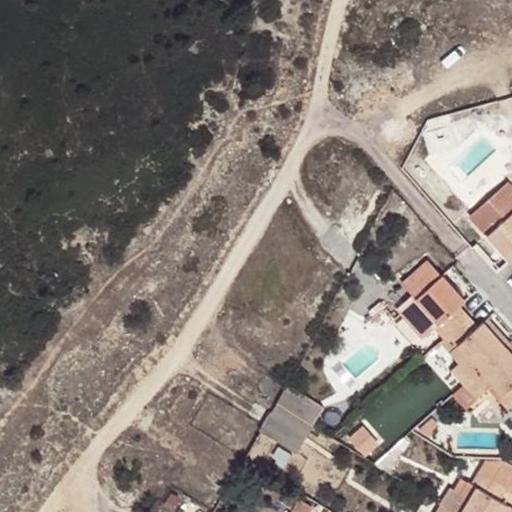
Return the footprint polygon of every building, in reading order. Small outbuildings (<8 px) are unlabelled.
[(511,227),(487,249),(510,274),(511,273),(511,227)] [(410,314),(438,290),(423,274),(396,298),(410,314)] [(460,315),(438,290),(410,314),(397,326),(409,341),(421,331),(425,329),(433,337),(431,341),(450,362),(455,361),(462,370),(460,372),(447,384),(470,410),(483,402),(487,398),(495,407),(493,411),(502,422),(511,413),(511,371),(503,360),(480,336),(473,339),(457,320),(460,315)] [(425,329),(421,331),(431,341),(433,337),(425,329)] [(485,331),(480,336),(503,360),(508,355),(485,331)] [(511,359),(508,355),(503,360),(511,371),(511,359)] [(450,362),(460,372),(462,370),(455,361),(450,362)] [(483,402),(493,411),(495,407),(487,398),(483,402)] [(283,405),(274,421),(311,444),(321,425),(283,405)] [(311,444),(274,421),(245,476),(268,488),(283,460),(298,469),(311,444)] [(422,432),(406,446),(419,453),(428,437),(422,432)] [(371,455),(355,438),(341,449),(358,467),(371,455)] [(467,511),(466,511),(460,509),(448,502),(442,511),(499,511),(511,491),(511,479),(498,471),(486,472),(469,498),(473,501),(467,511)] [(469,498),(460,509),(466,511),(467,511),(473,501),(469,498)]
